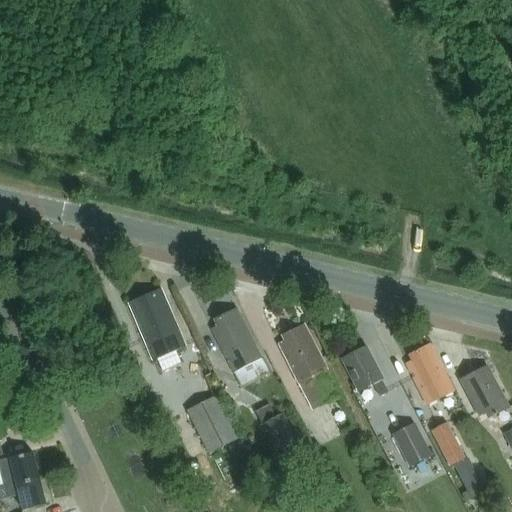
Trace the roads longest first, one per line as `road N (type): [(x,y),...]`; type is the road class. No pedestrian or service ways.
road 1 (tertiary): [(511,322),(0,201)]
road 2 (residential): [(97,511),(96,489),(0,293)]
